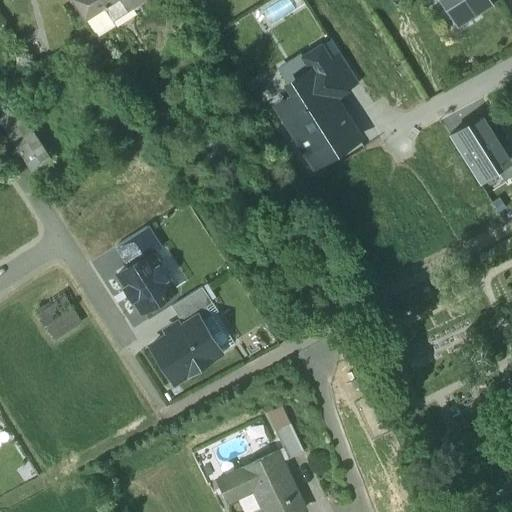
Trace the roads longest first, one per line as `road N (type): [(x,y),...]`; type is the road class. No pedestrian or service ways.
road 1 (track): [(164,415),(511,227)]
road 2 (residential): [(60,241),(158,405)]
road 3 (residential): [(392,133),(511,68)]
